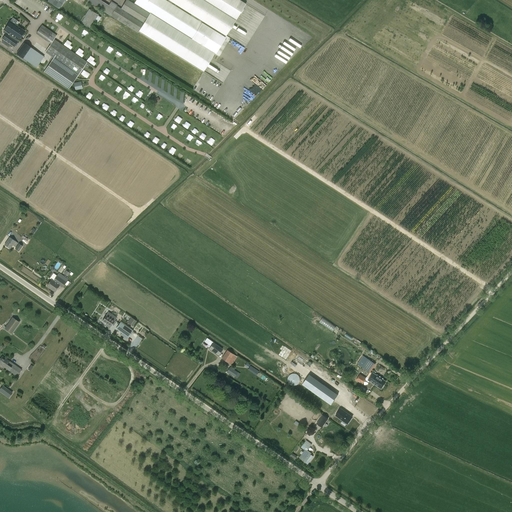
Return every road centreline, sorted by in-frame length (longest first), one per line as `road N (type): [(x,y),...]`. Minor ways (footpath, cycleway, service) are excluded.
road 1 (unclassified): [(317,485),(0,266)]
road 2 (unclassified): [(317,485),(511,270)]
